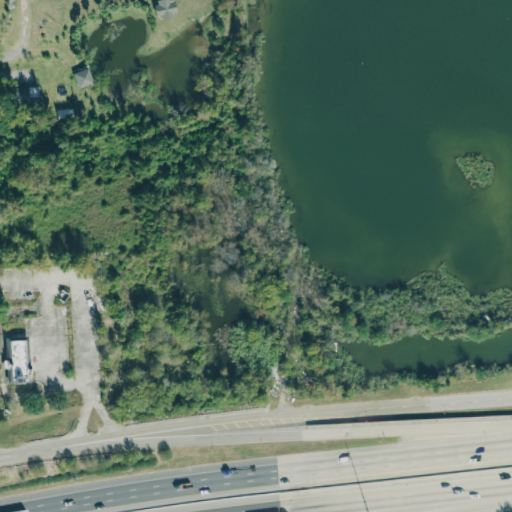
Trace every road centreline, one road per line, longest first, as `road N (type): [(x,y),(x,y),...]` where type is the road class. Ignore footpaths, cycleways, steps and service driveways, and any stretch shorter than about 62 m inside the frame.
road 1 (motorway): [(511,446),(23,511)]
road 2 (secondary): [(511,398),(152,431)]
road 3 (motorway): [(511,431),(152,431)]
road 4 (motorway): [(255,511),(511,483)]
road 5 (primary): [(152,431),(0,458)]
